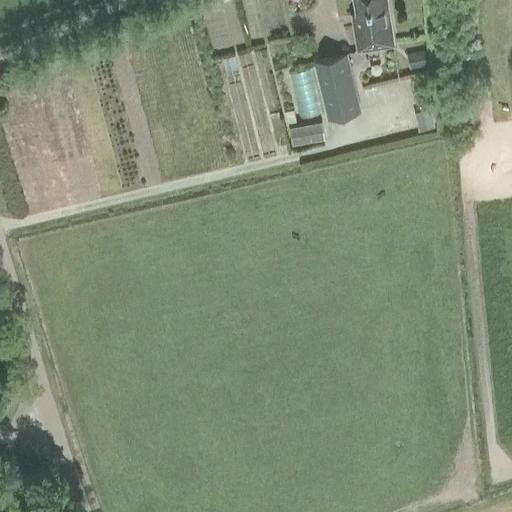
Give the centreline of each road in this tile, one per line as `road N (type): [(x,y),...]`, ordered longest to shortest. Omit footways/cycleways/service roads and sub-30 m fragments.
road 1 (tertiary): [(50,418),(0,256)]
road 2 (unclassified): [(0,58),(137,0)]
